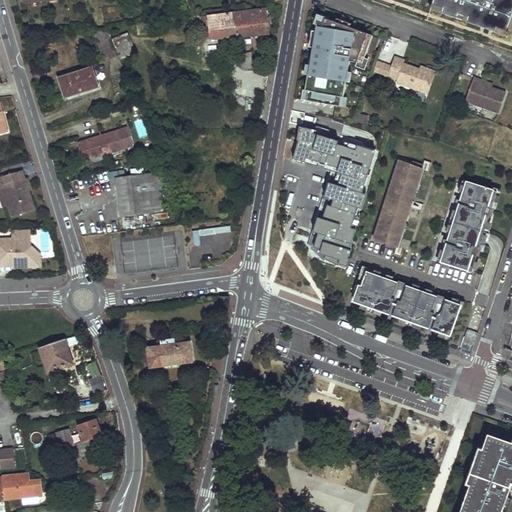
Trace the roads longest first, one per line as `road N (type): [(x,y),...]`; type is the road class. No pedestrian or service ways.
road 1 (secondary): [(249,284),(295,0)]
road 2 (residential): [(511,404),(246,301)]
road 3 (residential): [(83,300),(22,85)]
road 4 (secondary): [(206,511),(246,301)]
road 5 (residential): [(132,477),(130,416),(83,300)]
road 6 (residential): [(249,284),(83,300)]
road 7 (unknown): [(111,362),(8,396),(10,443)]
